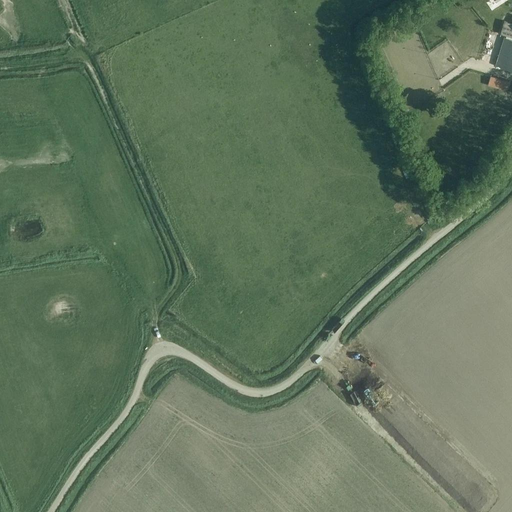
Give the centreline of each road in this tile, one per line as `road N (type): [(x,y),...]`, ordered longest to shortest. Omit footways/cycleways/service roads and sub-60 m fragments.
road 1 (tertiary): [(49,511),(121,419),(161,349),(178,350),(241,391),(261,395),(287,385),(511,170)]
road 2 (track): [(86,57),(176,265),(154,324),(161,349)]
